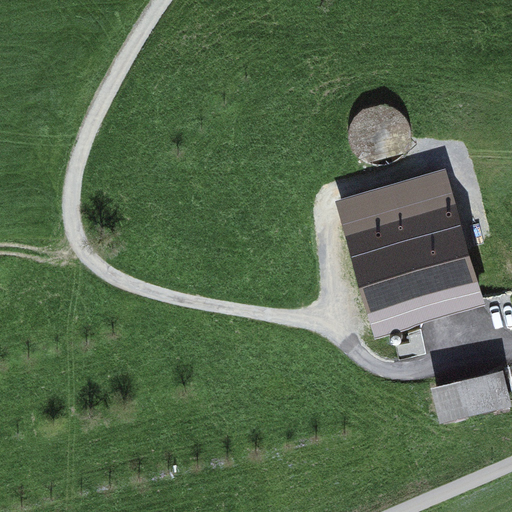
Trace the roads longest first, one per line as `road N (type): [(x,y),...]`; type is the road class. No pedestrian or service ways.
road 1 (track): [(163,0),(97,112),(74,179),(77,244),(166,296),(309,321),(374,366),(418,373),(511,357)]
road 2 (residential): [(398,511),(511,463)]
